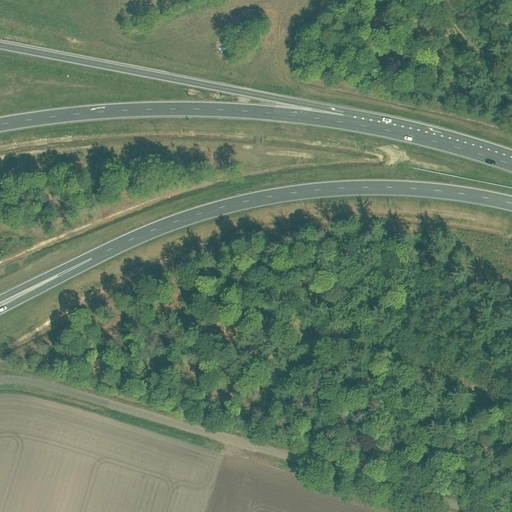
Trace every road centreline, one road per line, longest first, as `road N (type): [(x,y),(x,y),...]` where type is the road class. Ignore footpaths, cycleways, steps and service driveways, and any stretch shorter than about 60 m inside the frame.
road 1 (unclassified): [(0,379),(37,383),(476,511)]
road 2 (primary): [(90,259),(180,220),(302,192),(403,188),(511,204)]
road 3 (trunk): [(342,122),(273,98),(0,45)]
road 4 (trunk): [(342,122),(198,109),(0,125)]
road 5 (track): [(149,278),(440,380)]
road 6 (track): [(412,494),(440,380),(511,404)]
road 7 (primary): [(511,165),(342,122)]
